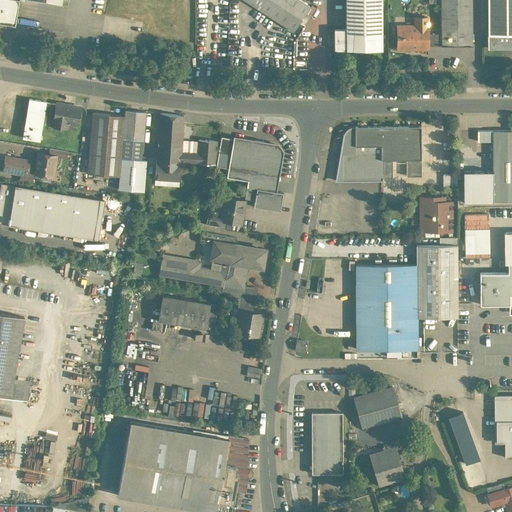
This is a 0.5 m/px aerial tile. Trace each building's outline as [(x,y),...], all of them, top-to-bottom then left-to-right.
[(0,0),(0,22),(15,25),(18,0),(0,0)] [(300,0),(245,0),(294,31),(310,6),(300,0)] [(381,0),(345,0),(346,28),(352,28),(352,49),(382,49),(381,0)] [(471,0),(441,0),(441,33),(441,44),(442,45),(472,45),(471,0)] [(511,0),(487,0),(488,33),(511,32),(511,0)] [(415,26),(397,26),(398,48),(428,48),(428,44),(428,33),(428,23),(428,20),(428,17),(415,17),(415,26)] [(346,28),(334,29),(334,49),(352,49),(352,28),(346,28)] [(511,32),(488,33),(488,47),(511,47),(511,32)] [(441,44),(441,33),(428,33),(428,44),(441,44)] [(46,101),(29,98),(23,138),(40,140),(42,124),(46,102),(46,101)] [(56,104),(46,102),(42,124),(52,126),(56,104)] [(81,107),(56,103),(56,104),(52,126),(63,128),(64,123),(78,125),(81,107)] [(146,112),(125,110),(123,138),(143,140),(146,112)] [(124,115),(93,113),(88,173),(119,176),(124,115)] [(199,143),(182,142),(184,115),(160,113),(157,160),(181,161),(181,166),(185,166),(185,162),(215,164),(217,141),(199,140),(199,143)] [(421,126),(355,126),(351,127),(348,128),(345,131),(343,134),(336,180),(382,180),(382,176),(382,159),(392,159),(406,159),(421,159),(421,126)] [(511,130),(478,130),(478,141),(493,141),(493,171),(463,171),(463,191),(463,201),(511,200),(511,130)] [(233,139),(221,137),(218,153),(231,155),(233,139)] [(278,144),(234,137),(233,139),(231,155),(227,177),(248,180),(245,198),(255,200),(257,188),(276,191),(277,181),(280,180),(280,177),(278,175),(283,151),(278,144)] [(56,155),(38,153),(35,173),(53,176),(56,155)] [(6,156),(3,171),(27,175),(29,160),(6,156)] [(392,159),(382,159),(382,176),(392,176),(392,159)] [(421,159),(406,159),(406,176),(421,176),(421,159)] [(141,161),(126,160),(125,173),(140,174),(141,161)] [(157,160),(156,160),(155,179),(180,180),(181,166),(181,161),(157,160)] [(15,185),(1,183),(0,188),(0,223),(9,225),(15,185)] [(100,199),(15,185),(9,225),(93,238),(100,199)] [(276,191),(257,188),(255,200),(254,206),(280,211),(283,192),(276,191)] [(245,200),(226,197),(222,220),(222,221),(240,224),(241,224),(245,200)] [(436,197),(435,197),(421,197),(421,207),(426,207),(426,215),(428,215),(428,231),(434,231),(441,231),(441,230),(452,230),(451,202),(444,202),(444,197),(436,197)] [(222,221),(222,220),(209,217),(208,224),(239,230),(240,224),(222,221)] [(489,227),(464,227),(465,256),(490,256),(489,227)] [(237,237),(203,231),(202,239),(216,241),(235,245),(235,244),(236,244),(237,237)] [(511,231),(506,232),(506,263),(510,263),(510,272),(480,272),(480,304),(511,303),(511,231)] [(236,244),(235,244),(235,245),(216,241),(211,270),(220,271),(222,262),(225,263),(226,257),(233,258),(233,261),(244,263),(262,266),(265,249),(236,244)] [(439,245),(416,245),(417,314),(458,314),(457,245),(439,245)] [(244,263),(233,261),(233,258),(226,257),(225,263),(222,262),(220,271),(211,270),(198,268),(199,262),(162,255),(159,273),(216,284),(222,285),(222,286),(242,289),(243,285),(245,272),(243,271),(244,263)] [(142,265),(135,263),(133,273),(141,275),(142,265)] [(416,264),(356,264),(357,336),(387,336),(387,324),(417,324),(417,314),(416,264)] [(257,287),(243,285),(242,289),(241,297),(255,299),(257,287)] [(242,289),(222,286),(221,293),(240,297),(241,297),(242,289)] [(210,303),(162,295),(158,319),(206,328),(210,303)] [(241,297),(240,297),(238,309),(241,309),(253,311),(255,299),(241,297)] [(218,304),(210,303),(206,328),(214,329),(218,304)] [(253,311),(241,309),(237,333),(258,336),(262,313),(253,311)] [(24,317),(0,312),(0,344),(19,348),(24,317)] [(417,324),(387,324),(387,336),(387,348),(417,348),(417,324)] [(357,336),(356,336),(356,348),(387,348),(387,336),(357,336)] [(19,348),(0,344),(0,374),(14,377),(19,348)] [(14,377),(0,374),(0,395),(11,397),(14,377)] [(14,377),(11,397),(25,399),(28,379),(14,377)] [(392,387),(354,397),(363,427),(401,416),(392,387)] [(511,396),(496,397),(496,441),(506,441),(506,457),(511,457),(511,396)] [(342,412),(312,413),(312,452),(343,452),(342,412)] [(229,436),(193,429),(192,432),(131,421),(118,495),(216,511),(229,438),(228,438),(229,436)] [(229,438),(216,511),(217,511),(231,511),(233,503),(235,490),(245,492),(247,477),(247,475),(248,475),(249,469),(248,468),(246,467),(247,460),(246,460),(247,453),(248,446),(247,446),(248,438),(229,435),(229,436),(228,438),(229,438)] [(312,452),(312,473),(343,473),(343,452),(312,452)] [(396,453),(382,458),(385,466),(376,469),(380,483),(403,476),(396,453)] [(502,483),(487,487),(488,491),(503,487),(502,483)] [(511,511),(511,486),(488,494),(491,506),(506,501),(508,511),(511,511)] [(89,496),(52,505),(52,506),(87,511),(89,496)]
